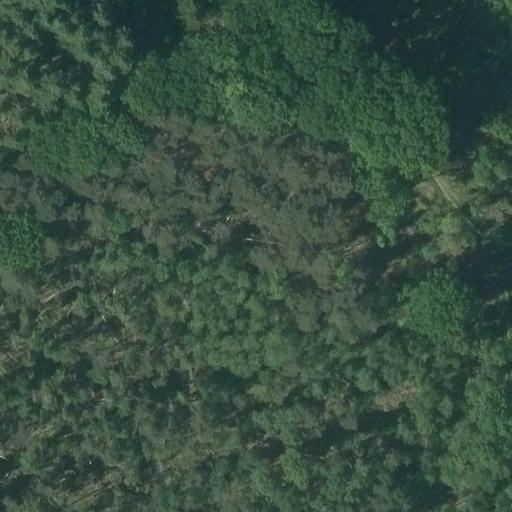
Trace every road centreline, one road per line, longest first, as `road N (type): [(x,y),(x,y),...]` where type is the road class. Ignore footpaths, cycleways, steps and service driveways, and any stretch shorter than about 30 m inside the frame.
road 1 (track): [(511,394),(501,265),(429,127)]
road 2 (track): [(429,127),(470,0)]
